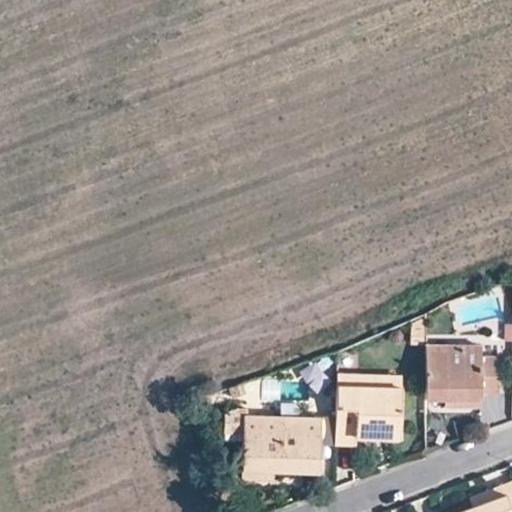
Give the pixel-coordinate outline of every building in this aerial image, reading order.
[(424,344),(424,314),(409,320),(409,343),(424,344)] [(503,340),(511,341),(511,338),(511,323),(504,324),(503,340)] [(492,346),(480,346),(480,355),(497,356),(498,342),(492,343),(492,346)] [(480,344),(424,344),(423,399),(479,398),(480,392),(497,392),(497,356),(480,355),(480,346),(480,344)] [(357,373),(335,372),(334,436),(354,436),(398,438),(400,385),(357,383),(357,373)] [(357,383),(400,385),(401,374),(357,373),(357,383)] [(222,432),(242,433),(243,413),(243,407),(234,406),(223,412),(222,432)] [(278,415),(243,413),(242,433),(240,470),(317,472),(320,422),(277,420),(278,415)] [(353,445),(354,436),(334,436),(333,445),(353,445)] [(511,511),(511,478),(501,483),(504,493),(472,505),(450,511),(511,511)] [(504,493),(501,483),(468,495),(472,505),(504,493)]
